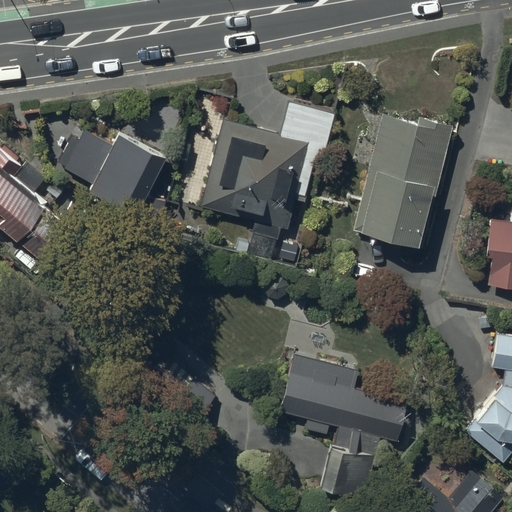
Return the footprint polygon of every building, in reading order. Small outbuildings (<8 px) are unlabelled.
[(222,118),(198,207),(253,222),(246,251),(274,259),(282,229),(287,230),(296,194),(306,196),(320,146),(324,147),(333,114),(291,103),(282,135),(222,118)] [(381,114),(353,227),(414,243),(429,186),(435,188),(451,124),(418,115),(416,123),(381,114)] [(79,138),(72,134),(57,163),(94,182),(91,190),(136,214),(167,156),(118,130),(112,142),(84,127),(79,138)] [(0,225),(28,248),(56,213),(30,192),(41,178),(0,145),(0,225)] [(511,210),(486,208),(482,246),(488,247),(485,275),(511,277),(511,210)] [(511,438),(511,325),(496,323),(489,355),(503,359),(500,374),(495,383),(491,380),(473,402),(476,406),(465,417),(466,424),(500,452),(511,438)] [(294,353),(280,413),(337,427),(321,488),(364,499),(380,436),(398,440),(408,402),(355,389),(360,369),(294,353)] [(432,478),(403,511),(483,511),(505,488),(469,461),(446,489),(432,478)]
